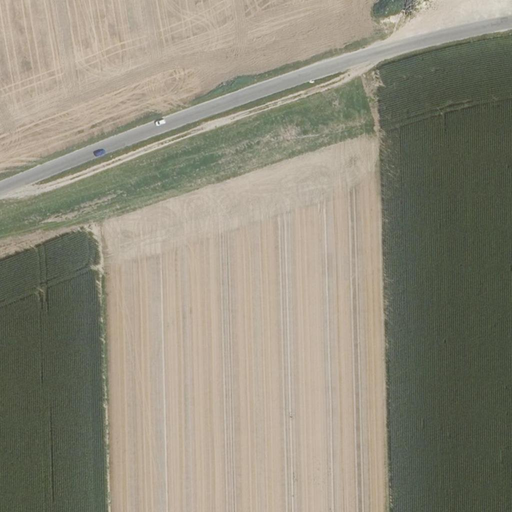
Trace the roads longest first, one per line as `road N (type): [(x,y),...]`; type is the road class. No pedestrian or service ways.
road 1 (tertiary): [(511,24),(370,54),(219,100),(0,188)]
road 2 (track): [(0,189),(18,195),(86,173),(332,83),(370,54)]
